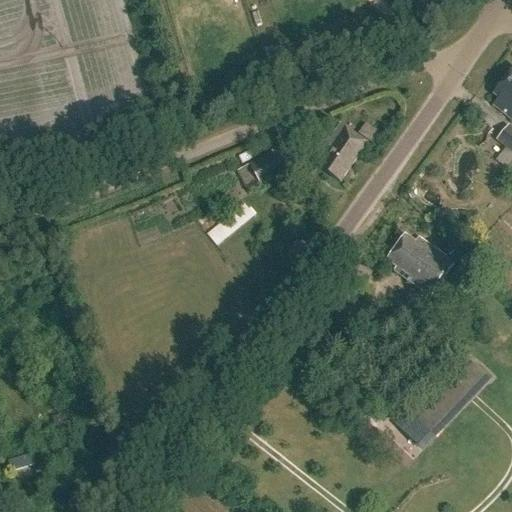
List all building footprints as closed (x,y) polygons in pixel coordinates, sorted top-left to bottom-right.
[(511,75),(493,99),(507,110),(502,116),(511,123),(511,75)] [(316,172),(336,186),(363,147),(331,124),(311,153),(323,161),(316,172)] [(498,143),(511,154),(511,129),(510,128),(498,143)] [(282,150),(247,169),(236,174),(246,197),(260,192),(293,174),(282,150)] [(220,249),(257,217),(247,206),(210,237),(220,249)] [(395,273),(405,281),(403,283),(429,303),(455,268),(419,241),(415,247),(405,240),(388,263),(397,270),(395,273)]
